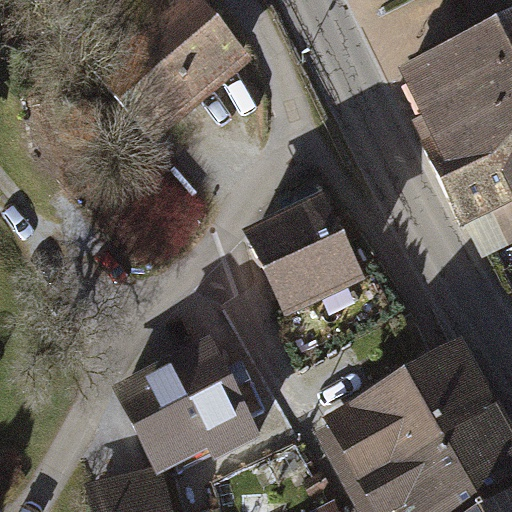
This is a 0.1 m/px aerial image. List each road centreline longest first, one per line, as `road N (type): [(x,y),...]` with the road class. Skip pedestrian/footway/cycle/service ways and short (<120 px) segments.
road 1 (residential): [(26,511),(135,321),(219,244),(280,160),(289,129),(284,94),(267,37),(236,0)]
road 2 (secondary): [(311,0),(423,219),(511,363)]
road 3 (unknown): [(219,244),(291,416)]
